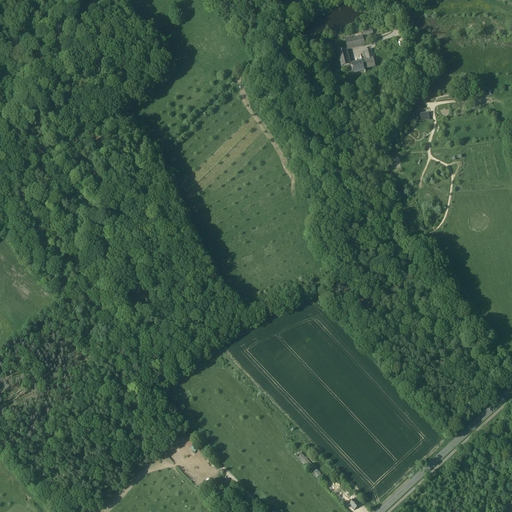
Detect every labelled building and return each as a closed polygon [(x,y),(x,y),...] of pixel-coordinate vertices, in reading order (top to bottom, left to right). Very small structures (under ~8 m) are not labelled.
[(351,38),(345,39),(347,50),(364,46),(362,38),(352,40),(351,38)] [(367,61),(361,62),(363,69),(375,66),(371,49),(364,51),(367,61)] [(345,50),(338,52),(342,67),(349,65),(345,50)] [(361,62),(351,65),(353,74),(364,71),(363,69),(361,62)] [(188,438),(183,442),(191,450),(195,446),(188,438)] [(304,457),(300,453),(296,457),(300,461),(304,457)] [(321,475),(304,457),(300,461),(317,479),(321,475)] [(351,502),(348,505),(349,505),(354,511),(360,506),(358,504),(359,502),(355,499),(351,502)]
